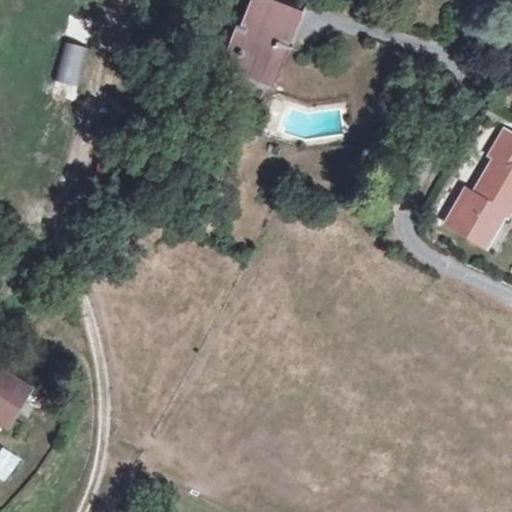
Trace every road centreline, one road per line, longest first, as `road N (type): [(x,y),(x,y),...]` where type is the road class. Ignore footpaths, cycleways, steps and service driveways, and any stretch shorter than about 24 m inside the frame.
road 1 (track): [(78,511),(103,438),(104,401),(81,290),(58,234),(115,0)]
road 2 (residential): [(511,293),(420,252),(409,233),(406,212),(464,73),(458,58),(388,34)]
